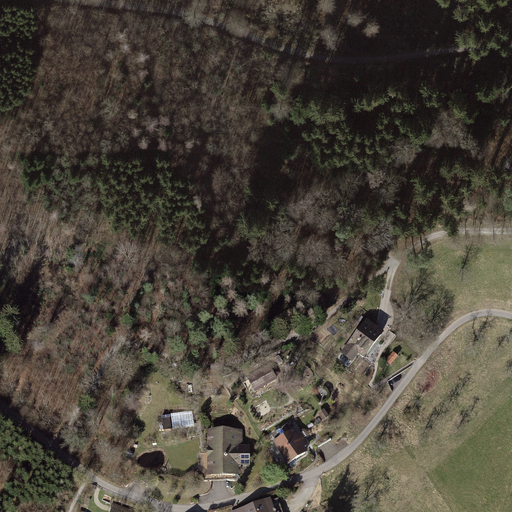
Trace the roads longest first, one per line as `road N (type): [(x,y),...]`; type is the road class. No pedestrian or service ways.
road 1 (track): [(511,231),(424,236),(322,320),(230,364),(209,366),(121,342),(51,447)]
road 2 (track): [(51,447),(126,495),(175,509),(219,505),(320,470),(376,419),(450,328),(479,312),(511,315)]
road 3 (track): [(0,154),(183,146),(390,164),(511,145)]
road 4 (track): [(74,0),(193,15),(330,61),(511,46)]
